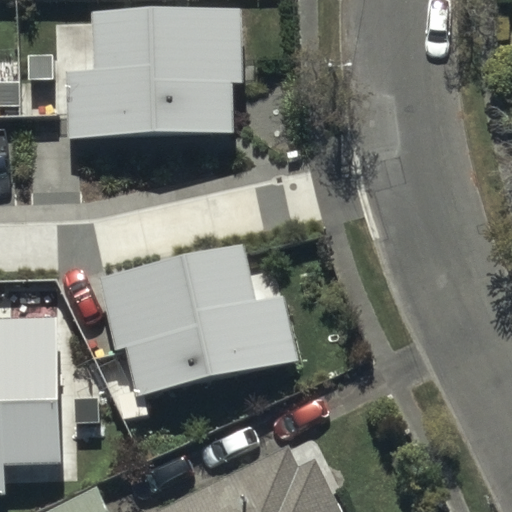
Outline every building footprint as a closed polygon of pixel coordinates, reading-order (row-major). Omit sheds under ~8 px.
[(242,8),(95,12),(96,71),(67,72),(69,139),(233,135),(232,83),(244,83),(242,8)] [(243,243),(99,276),(116,351),(127,348),(138,398),(299,362),(284,295),(256,301),(243,243)] [(0,499),(5,500),(5,473),(65,471),(60,321),(0,322),(0,499)] [(101,426),(100,402),(75,402),(75,426),(101,426)] [(344,511),(320,464),(307,471),(296,450),(172,511),(344,511)] [(113,511),(100,486),(48,511),(113,511)]
